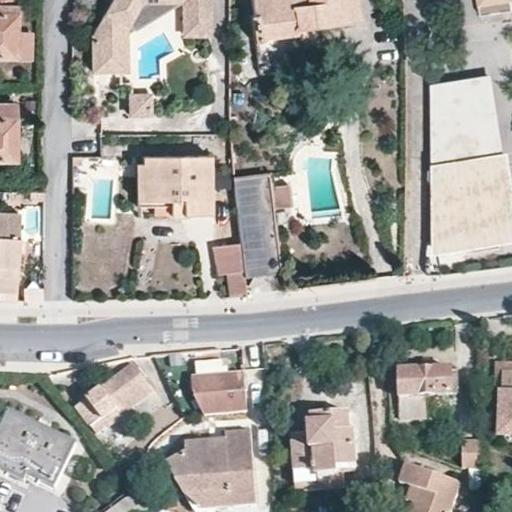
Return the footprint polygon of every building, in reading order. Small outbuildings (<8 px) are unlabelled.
[(0,0),(0,56),(28,57),(29,34),(16,33),(16,0),(0,0)] [(138,23),(140,10),(159,0),(191,0),(193,31),(209,30),(209,0),(110,0),(92,28),(93,67),(120,67),(119,32),(128,29),(138,23)] [(180,0),(159,0),(140,10),(138,23),(180,0)] [(251,0),(253,14),(249,15),(252,40),(258,40),(259,36),(295,31),(296,34),(311,33),(311,26),(356,19),(353,0),(251,0)] [(511,0),(472,0),(474,10),(477,12),(502,10),(504,8),(503,0),(511,0)] [(477,12),(478,19),(502,17),(502,10),(477,12)] [(120,67),(127,67),(128,29),(119,32),(120,67)] [(502,148),(494,70),(429,77),(436,154),(502,148)] [(0,158),(10,159),(12,105),(0,104),(0,158)] [(511,147),(502,148),(436,154),(444,248),(511,242),(511,147)] [(151,199),(180,199),(180,213),(207,213),(208,155),(143,155),(143,164),(143,182),(150,183),(151,199)] [(135,213),(146,213),(180,213),(180,199),(151,199),(150,183),(143,182),(143,164),(135,163),(135,213)] [(243,276),(279,271),(271,207),(268,186),(268,183),(266,173),(232,177),(233,196),(240,250),(243,276)] [(289,205),(286,183),(268,186),(271,207),(289,205)] [(16,244),(12,243),(12,236),(16,236),(16,212),(0,211),(0,265),(15,265),(16,244)] [(240,250),(220,252),(226,293),(245,291),(243,276),(240,250)] [(0,273),(15,274),(15,265),(0,265),(0,273)] [(13,296),(15,274),(0,273),(0,298),(14,299),(13,296)] [(247,413),(244,361),(221,363),(221,359),(194,361),(197,416),(247,413)] [(511,371),(511,363),(495,363),(495,370),(501,371),(511,371)] [(123,416),(123,414),(153,390),(133,365),(77,407),(96,432),(107,424),(109,426),(123,416)] [(401,418),(422,418),(422,397),(451,395),(451,374),(451,369),(399,371),(400,397),(401,418)] [(501,371),(495,370),(492,419),(499,419),(501,371)] [(511,371),(501,371),(499,419),(497,441),(511,442),(511,371)] [(295,492),(343,487),(341,467),(354,465),(351,431),(349,432),(347,413),(311,416),(311,424),(308,425),(308,434),(291,436),(295,492)] [(0,471),(24,482),(27,476),(54,489),(75,446),(9,414),(0,432),(0,471)] [(215,446),(215,450),(208,450),(208,436),(182,437),(183,452),(165,463),(191,509),(254,505),(249,432),(221,433),(221,436),(222,446),(215,446)] [(215,450),(215,446),(222,446),(221,436),(208,436),(208,450),(215,450)] [(480,440),(461,441),(461,470),(480,472),(480,440)] [(410,494),(417,497),(412,511),(411,511),(451,511),(458,487),(403,471),(397,490),(410,494)] [(417,497),(410,494),(405,509),(412,511),(417,497)] [(146,511),(133,495),(109,511),(146,511)]
